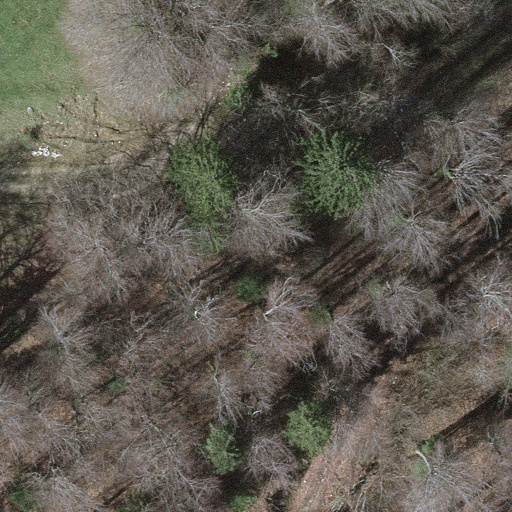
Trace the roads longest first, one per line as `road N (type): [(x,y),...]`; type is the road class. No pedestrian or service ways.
road 1 (track): [(298,511),(313,475),(511,175)]
road 2 (track): [(0,188),(130,140),(203,0)]
